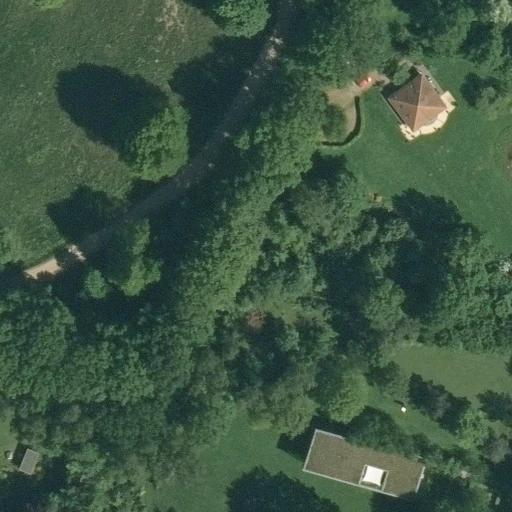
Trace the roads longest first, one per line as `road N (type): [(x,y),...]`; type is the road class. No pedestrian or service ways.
road 1 (unknown): [(70,511),(149,374),(214,301),(292,140),(333,98),(351,98)]
road 2 (track): [(0,281),(36,273),(177,178),(258,77),(286,0)]
